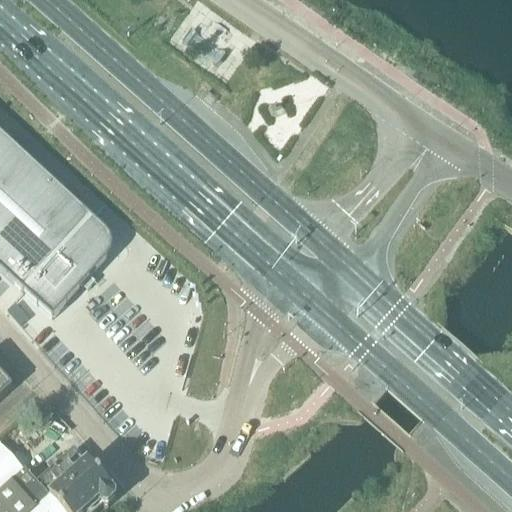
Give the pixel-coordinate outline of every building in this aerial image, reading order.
[(0,130),(0,269),(55,320),(110,260),(114,253),(115,245),(113,238),(109,231),(0,130)] [(102,403),(117,392),(103,374),(88,385),(102,403)] [(0,400),(2,398),(11,390),(0,378),(0,400)] [(44,464),(15,431),(0,444),(0,445),(1,446),(0,447),(0,511),(58,511),(36,486),(29,478),(44,464)] [(73,452),(36,486),(58,511),(89,511),(98,504),(103,509),(107,510),(114,503),(115,499),(110,494),(111,493),(73,452)]
